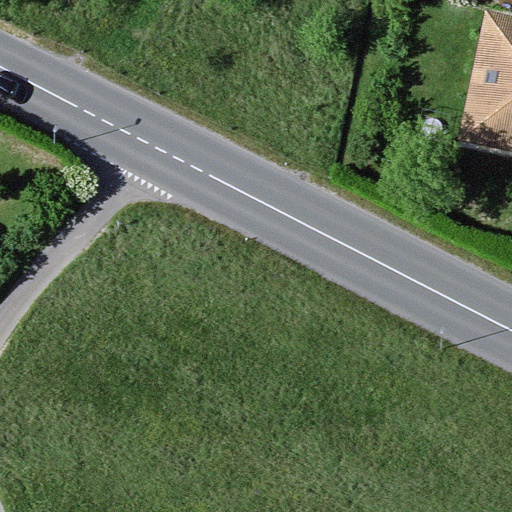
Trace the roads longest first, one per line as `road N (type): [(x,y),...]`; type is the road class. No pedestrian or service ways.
road 1 (secondary): [(511,329),(150,144)]
road 2 (residential): [(0,327),(150,144)]
road 3 (secondary): [(150,144),(0,66)]
